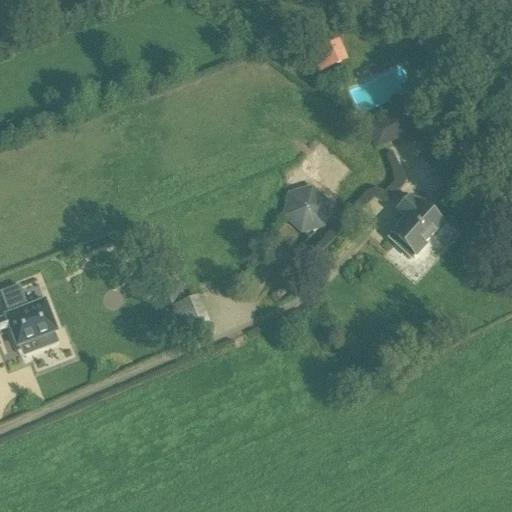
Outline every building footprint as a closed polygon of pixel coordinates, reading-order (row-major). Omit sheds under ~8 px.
[(338,47),(320,55),(327,70),(345,62),(338,47)] [(399,111),(363,128),(373,152),(410,135),(399,111)] [(484,132),(464,147),(475,162),(495,147),(484,132)] [(294,197),(290,219),(305,232),(326,225),(329,205),(314,191),(294,197)] [(403,220),(390,235),(415,257),(442,226),(409,197),(395,213),(403,220)] [(0,331),(9,328),(16,348),(37,340),(41,350),(58,344),(54,333),(56,332),(44,301),(27,308),(22,295),(3,302),(8,315),(4,317),(5,319),(0,320),(0,331)]
